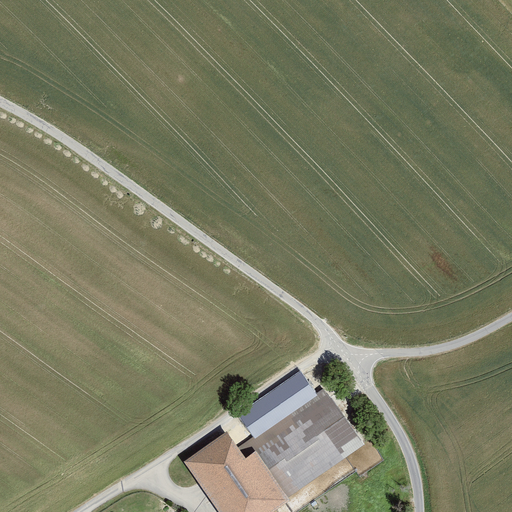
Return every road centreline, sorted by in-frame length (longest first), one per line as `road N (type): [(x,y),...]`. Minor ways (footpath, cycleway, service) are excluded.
road 1 (unclassified): [(0,106),(289,299),(352,360)]
road 2 (unclassified): [(352,360),(405,445),(418,511)]
road 3 (unclassified): [(352,360),(436,349),(511,316)]
